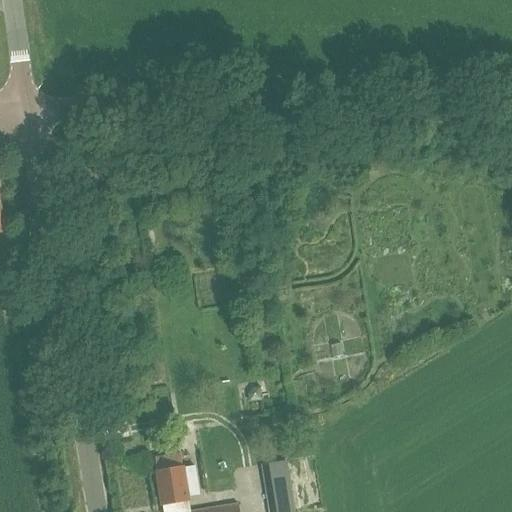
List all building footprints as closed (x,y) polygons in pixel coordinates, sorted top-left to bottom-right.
[(183,176),(183,186),(203,186),(203,176),(183,176)] [(115,204),(117,221),(139,219),(137,201),(115,204)] [(241,371),(246,358),(233,353),(228,366),(241,371)] [(253,388),(249,393),(249,402),(262,401),(261,388),(253,388)] [(260,450),(270,511),(296,511),(288,461),(294,460),(292,446),(260,450)] [(239,511),(239,505),(194,511),(190,511),(188,498),(201,496),(196,466),(183,468),(181,453),(155,457),(164,511),(239,511)]
